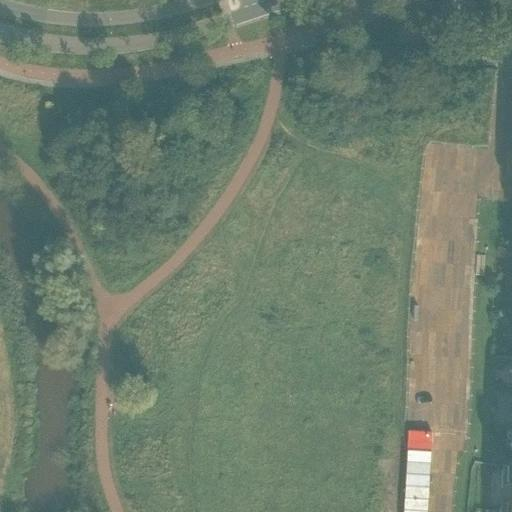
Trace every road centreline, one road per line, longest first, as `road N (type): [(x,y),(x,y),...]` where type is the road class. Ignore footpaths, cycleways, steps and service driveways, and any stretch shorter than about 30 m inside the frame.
road 1 (tertiary): [(0,35),(91,50),(185,35),(272,8)]
road 2 (tertiary): [(206,0),(117,21),(56,19),(0,4)]
